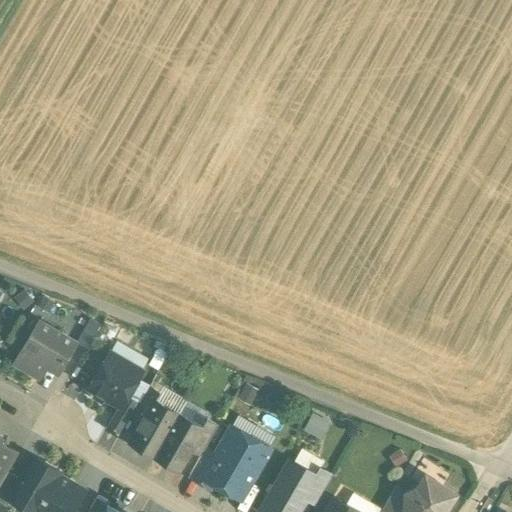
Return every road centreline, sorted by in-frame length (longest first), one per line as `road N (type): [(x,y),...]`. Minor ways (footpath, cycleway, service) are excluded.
road 1 (track): [(0,266),(511,475)]
road 2 (residential): [(0,401),(186,511)]
